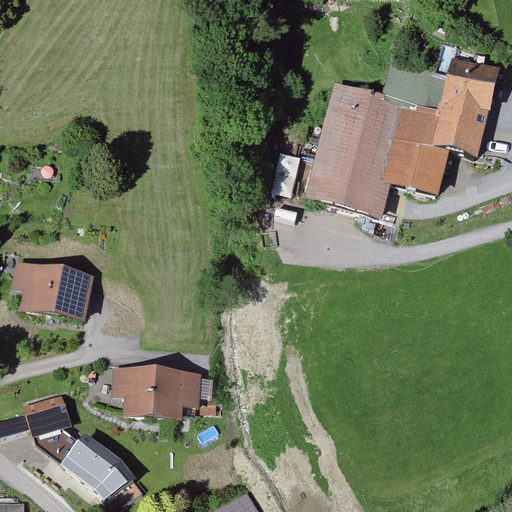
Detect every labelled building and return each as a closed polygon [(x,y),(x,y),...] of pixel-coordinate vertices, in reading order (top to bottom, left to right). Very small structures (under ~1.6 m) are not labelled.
[(429,149),(447,70),(385,56),(376,96),(329,85),(302,205),(377,222),(385,186),(433,197),(444,153),(429,149)] [(476,160),(496,69),(450,58),(447,70),(429,149),(444,153),(476,160)] [(86,277),(20,266),(12,314),(79,325),(86,277)] [(194,413),(196,376),(123,371),(119,426),(176,430),(177,412),(194,413)] [(55,399),(16,410),(26,442),(64,432),(55,399)] [(0,423),(0,441),(15,441),(14,423),(0,423)] [(89,442),(63,480),(89,497),(99,511),(122,511),(144,496),(119,463),(89,442)] [(253,511),(241,493),(211,511),(253,511)]
